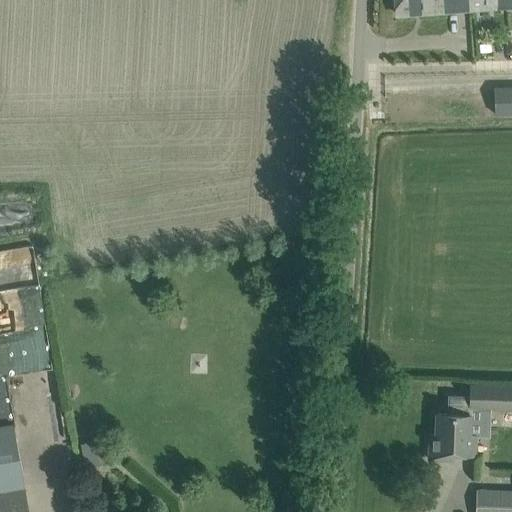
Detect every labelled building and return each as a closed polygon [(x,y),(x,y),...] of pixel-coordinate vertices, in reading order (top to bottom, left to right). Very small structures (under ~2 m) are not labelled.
[(395,0),(397,14),(469,9),(468,0),(395,0)] [(511,0),(468,0),(469,9),(470,9),(511,5),(511,0)] [(511,112),(511,86),(472,86),(472,112),(511,112)] [(34,246),(0,251),(0,333),(1,333),(0,324),(0,322),(11,321),(12,329),(46,324),(34,246)] [(511,410),(511,386),(469,384),(468,409),(511,410)] [(470,435),(471,414),(437,413),(436,433),(430,433),(429,459),(452,459),(452,454),(475,454),(476,435),(470,435)] [(0,511),(28,511),(24,486),(14,425),(0,427),(0,511)] [(90,465),(109,460),(103,437),(83,443),(90,465)] [(511,511),(511,491),(476,490),(475,511),(511,511)]
